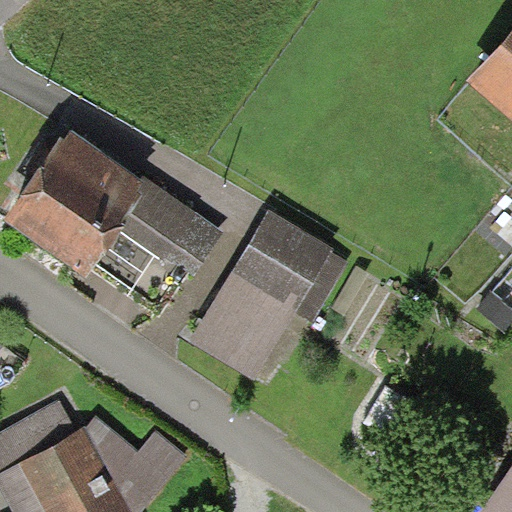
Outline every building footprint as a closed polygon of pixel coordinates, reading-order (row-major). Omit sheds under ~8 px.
[(511,36),(471,84),(511,118),(511,36)] [(218,236),(68,129),(0,224),(0,229),(77,284),(89,268),(160,318),(188,278),(218,236)] [(337,252),(263,206),(178,341),(251,387),(337,252)] [(411,405),(383,390),(363,427),(391,443),(411,405)] [(0,501),(5,511),(123,511),(81,430),(0,471),(0,501)] [(511,511),(511,460),(480,511),(511,511)]
